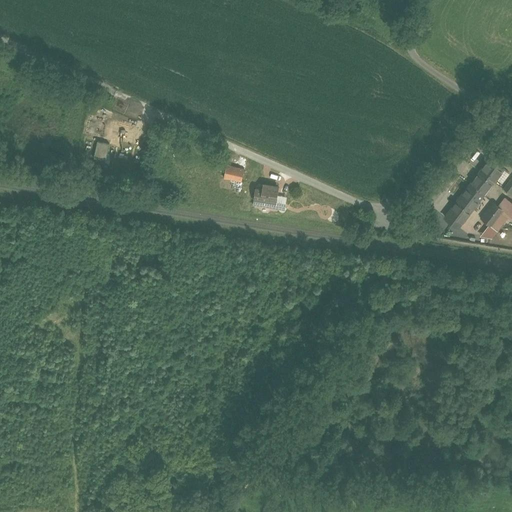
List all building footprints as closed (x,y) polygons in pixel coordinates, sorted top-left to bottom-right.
[(107,156),(110,139),(100,137),(96,154),(107,156)] [(505,165),(491,155),(481,168),(495,178),(505,165)] [(228,162),(225,176),(243,179),(246,166),(228,162)] [(481,168),(471,182),(484,192),(485,191),(495,178),(481,168)] [(278,182),(263,180),(261,189),(255,188),(253,202),(285,206),(287,193),(277,192),(278,182)] [(471,182),(446,214),(460,225),(485,192),(485,191),(484,192),(471,182)] [(505,199),(499,194),(495,200),(501,204),(505,199)] [(495,200),(482,216),(490,221),(498,228),(508,216),(511,218),(511,217),(511,212),(501,204),(495,200)] [(490,221),(480,233),(493,236),(498,228),(490,221)]
